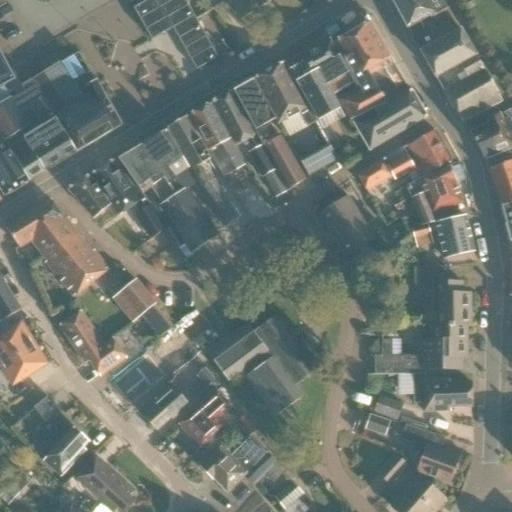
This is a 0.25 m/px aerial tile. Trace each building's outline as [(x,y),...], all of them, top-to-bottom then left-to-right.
[(148,0),(135,7),(133,8),(151,41),(172,29),(196,71),(218,58),(197,23),(184,0),(148,0)] [(207,0),(212,7),(205,11),(206,13),(226,0),(231,0),(243,18),(269,2),(268,1),(269,0),(207,0)] [(392,0),(399,13),(407,27),(413,37),(425,30),(419,20),(429,15),(430,18),(449,7),(444,0),(392,0)] [(351,120),(407,88),(389,57),(391,56),(371,21),(334,42),(354,81),(357,86),(338,97),(351,120)] [(460,27),(420,50),(436,78),(458,118),(459,118),(462,123),(463,122),(502,99),(501,97),(460,27)] [(354,81),(334,42),(331,38),(295,58),(299,64),(289,70),(318,120),(339,107),(332,94),(354,81)] [(0,201),(0,200),(0,87),(15,79),(0,51),(0,201)] [(309,108),(289,70),(284,61),(253,79),(277,123),(278,124),(279,125),(297,115),(312,143),(324,136),(322,131),(309,108)] [(43,72),(34,78),(39,86),(78,150),(123,123),(119,117),(118,115),(96,80),(95,81),(86,86),(90,93),(84,97),(65,68),(48,80),(43,72)] [(266,129),(277,123),(253,79),(232,91),(289,189),(304,181),(276,132),(269,136),(266,129)] [(26,137),(8,148),(28,182),(77,152),(68,137),(40,93),(32,80),(22,86),(25,91),(13,99),(22,114),(32,108),(33,110),(43,126),(26,137)] [(408,91),(352,123),(369,152),(371,151),(371,150),(427,117),(426,115),(424,117),(410,93),(412,92),(411,90),(408,91)] [(261,176),(276,167),(232,91),(211,102),(235,144),(250,136),(257,147),(247,153),(261,176)] [(0,104),(0,134),(4,141),(28,126),(22,116),(11,99),(11,98),(0,104)] [(188,115),(208,151),(221,143),(224,147),(236,170),(247,164),(235,144),(211,102),(188,115)] [(489,118),(492,124),(471,133),(485,161),(511,149),(511,121),(510,117),(503,120),(500,114),(489,118)] [(212,157),(208,151),(188,115),(168,127),(226,227),(239,220),(209,169),(211,168),(207,160),(212,157)] [(339,145),(330,127),(322,131),(324,136),(331,149),(339,145)] [(198,203),(187,186),(197,180),(166,130),(143,145),(171,191),(170,192),(204,245),(218,236),(215,231),(220,227),(203,200),(198,203)] [(450,158),(435,130),(404,146),(407,154),(388,165),(395,179),(417,167),(422,176),(447,165),(448,164),(449,164),(450,163),(450,162),(450,161),(451,161),(451,160),(451,159),(450,159),(450,158)] [(2,140),(0,141),(0,188),(5,197),(28,183),(2,140)] [(221,143),(208,151),(212,157),(224,179),(236,172),(238,172),(236,170),(224,147),(221,143)] [(309,176),(337,160),(331,149),(328,144),(300,160),(309,176)] [(171,191),(143,145),(120,159),(141,192),(152,185),(162,202),(159,204),(190,254),(204,245),(170,192),(171,191)] [(374,185),(381,196),(397,186),(382,159),(358,173),(367,189),(374,185)] [(114,160),(91,175),(101,192),(118,216),(133,206),(138,213),(150,205),(124,167),(120,170),(115,162),(114,160)] [(511,201),(511,162),(488,170),(500,205),(511,201)] [(455,183),(447,165),(422,176),(421,177),(424,186),(420,188),(422,194),(413,198),(423,224),(437,222),(457,219),(455,205),(462,203),(454,183),(455,183)] [(91,175),(70,189),(87,213),(91,218),(93,216),(108,206),(99,193),(101,192),(91,175)] [(282,180),(270,186),(276,198),(288,191),(282,180)] [(328,228),(357,210),(347,196),(319,214),(328,228)] [(6,227),(19,249),(32,241),(47,262),(46,263),(73,297),(107,270),(83,240),(82,241),(65,219),(64,219),(49,201),(6,227)] [(511,203),(501,206),(506,224),(504,225),(509,243),(511,242),(511,203)] [(138,213),(134,215),(151,239),(166,229),(150,204),(150,205),(138,213)] [(338,243),(366,225),(357,210),(328,228),(338,243)] [(474,252),(466,217),(457,219),(437,222),(443,258),(474,252)] [(366,225),(338,243),(347,257),(375,239),(366,225)] [(413,231),(415,238),(429,235),(427,227),(413,231)] [(394,240),(399,249),(411,242),(406,233),(394,240)] [(414,267),(414,282),(435,282),(435,325),(465,326),(471,326),(471,290),(449,290),(449,282),(452,282),(452,268),(414,267)] [(0,322),(21,310),(0,276),(0,322)] [(113,299),(132,324),(156,304),(137,280),(113,299)] [(103,345),(80,312),(59,326),(85,365),(91,360),(102,376),(128,357),(114,338),(103,345)] [(241,371),(275,417),(302,397),(294,386),(314,370),(273,317),(253,333),(247,325),(208,355),(228,381),(241,371)] [(0,362),(34,342),(21,322),(0,335),(0,362)] [(410,356),(411,370),(455,370),(455,358),(467,358),(467,334),(465,334),(465,326),(435,325),(429,325),(429,334),(421,334),(421,356),(410,356)] [(183,333),(166,348),(186,370),(203,355),(183,333)] [(34,342),(0,362),(0,369),(2,368),(12,384),(47,363),(34,342)] [(148,351),(113,381),(133,403),(167,373),(148,351)] [(214,392),(219,388),(205,372),(197,379),(203,386),(200,388),(193,395),(202,404),(206,399),(214,392)] [(449,380),(424,382),(423,375),(413,375),(415,403),(424,402),(424,412),(451,410),(451,408),(472,407),(471,383),(449,384),(449,380)] [(176,413),(179,413),(190,403),(170,381),(140,410),(159,428),(176,413)] [(202,445),(227,422),(222,416),(230,409),(214,392),(206,399),(202,404),(181,422),(182,424),(183,427),(187,431),(189,432),(202,445)] [(48,396),(33,409),(46,424),(47,426),(49,424),(62,412),(48,396)] [(403,405),(380,396),(374,412),(397,421),(403,405)] [(390,423),(370,415),(365,429),(385,437),(390,423)] [(440,449),(444,437),(406,423),(401,437),(402,440),(410,443),(413,441),(417,442),(414,451),(422,454),(416,471),(450,483),(460,456),(459,456),(461,451),(445,446),(444,451),(440,449)] [(65,439),(54,429),(41,443),(52,454),(44,462),(61,478),(86,451),(84,449),(90,443),(75,429),(65,439)] [(248,481),(268,461),(263,456),(266,454),(250,437),(235,451),(231,455),(222,446),(200,467),(203,469),(204,472),(207,476),(210,477),(213,480),(214,479),(226,491),(243,476),(248,481)] [(379,472),(390,482),(406,464),(394,454),(379,472)] [(115,511),(118,509),(121,511),(124,511),(135,501),(129,496),(133,492),(97,457),(76,479),(111,511),(115,511)] [(430,511),(432,510),(434,511),(445,499),(419,475),(391,506),(397,511),(430,511)] [(275,498),(285,510),(304,495),(294,482),(275,498)] [(20,495),(19,494),(11,487),(11,486),(10,486),(0,496),(0,498),(9,507),(20,495)] [(241,511),(276,511),(254,495),(241,511)]
